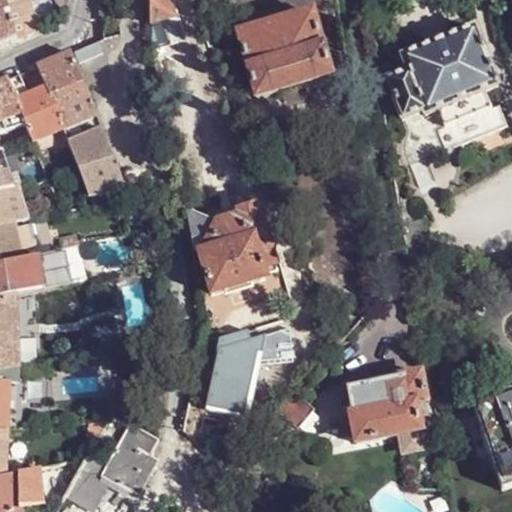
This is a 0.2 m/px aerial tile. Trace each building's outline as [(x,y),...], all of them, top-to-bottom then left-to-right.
[(5,0),(0,0),(0,51),(19,44),(5,0)] [(149,0),(150,28),(176,20),(169,0),(149,0)] [(240,35),(260,100),(334,78),(315,13),(240,35)] [(405,58),(405,60),(410,73),(425,112),(427,116),(440,111),(487,92),(500,87),(477,29),(405,58)] [(402,58),(402,54),(400,52),(396,52),(395,52),(393,56),(395,59),(399,60),(402,58)] [(96,117),(72,54),(39,67),(48,89),(63,130),(87,120),(96,117)] [(385,67),(391,81),(410,73),(405,60),(385,67)] [(410,73),(391,81),(389,81),(404,120),(425,112),(410,73)] [(29,96),(21,75),(8,81),(26,126),(33,143),(63,130),(48,89),(29,96)] [(0,134),(26,126),(8,81),(0,83),(0,134)] [(440,111),(447,128),(494,109),(487,92),(440,111)] [(503,106),(494,109),(447,128),(457,149),(511,128),(503,106)] [(102,131),(96,117),(87,120),(92,135),(102,131)] [(70,147),(94,206),(105,204),(102,194),(113,193),(116,202),(128,199),(102,131),(92,135),(70,144),(70,147)] [(70,147),(70,144),(66,136),(54,140),(59,151),(70,147)] [(17,188),(4,154),(0,154),(0,191),(7,190),(12,189),(17,189),(18,188),(17,188)] [(0,227),(14,224),(12,214),(7,190),(0,191),(0,227)] [(202,264),(212,297),(279,276),(267,238),(269,238),(260,209),(256,209),(255,207),(239,211),(240,215),(215,222),(215,223),(204,251),(207,262),(202,264)] [(16,224),(39,219),(37,209),(12,214),(14,224),(16,224)] [(192,215),(185,217),(193,254),(197,253),(198,249),(202,242),(199,229),(201,228),(199,218),(198,213),(192,215)] [(202,242),(198,249),(204,251),(215,223),(210,220),(199,218),(201,228),(199,229),(202,242)] [(19,231),(16,224),(14,224),(0,227),(0,264),(25,259),(24,254),(19,231)] [(423,224),(404,227),(407,251),(412,278),(431,273),(435,275),(423,224)] [(19,231),(24,254),(39,250),(34,228),(19,231)] [(145,233),(132,235),(135,244),(147,241),(145,233)] [(73,284),(66,252),(40,258),(46,289),(73,284)] [(40,258),(0,266),(0,298),(46,289),(40,258)] [(148,269),(149,279),(159,277),(157,267),(148,269)] [(321,280),(313,282),(321,306),(330,303),(321,280)] [(0,372),(16,369),(17,298),(0,301),(0,372)] [(336,321),(327,324),(335,347),(343,338),(336,321)] [(34,340),(17,342),(16,369),(18,369),(27,367),(34,366),(34,340)] [(18,369),(0,372),(0,433),(10,434),(10,401),(21,401),(22,372),(18,372),(18,369)] [(202,377),(207,408),(226,404),(220,373),(202,377)] [(409,452),(411,453),(413,453),(417,451),(419,450),(421,448),(424,447),(421,429),(430,427),(422,375),(348,388),(353,419),(349,421),(346,425),(349,436),(353,439),(357,439),(357,443),(399,435),(402,451),(405,451),(409,452)] [(112,400),(120,405),(127,391),(120,386),(112,400)] [(481,410),(505,480),(511,477),(511,398),(481,409),(481,410)] [(296,399),(280,417),(290,424),(293,420),(297,420),(301,415),(300,412),(305,407),(296,399)] [(20,432),(21,401),(10,401),(10,434),(20,432)] [(84,436),(98,439),(110,421),(87,424),(84,436)] [(140,478),(147,482),(157,466),(149,461),(158,444),(130,428),(100,480),(129,496),(140,478)] [(0,479),(9,478),(10,434),(0,433),(0,479)] [(264,457),(249,443),(224,471),(234,481),(241,473),(245,477),(264,457)] [(99,469),(87,461),(79,476),(91,482),(99,469)] [(38,471),(23,474),(19,511),(24,511),(28,511),(41,508),(40,489),(38,471)] [(9,478),(0,479),(0,511),(19,511),(23,474),(9,478)] [(91,482),(79,476),(75,481),(66,497),(93,511),(105,490),(91,482)] [(141,493),(147,482),(140,478),(129,496),(136,501),(141,493)]
